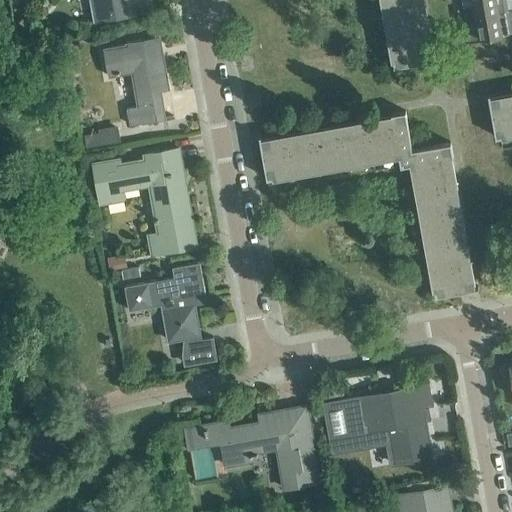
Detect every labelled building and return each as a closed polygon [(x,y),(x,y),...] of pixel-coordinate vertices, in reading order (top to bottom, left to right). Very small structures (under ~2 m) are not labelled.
[(93,0),(97,19),(93,20),(93,21),(154,10),(152,0),(93,0)] [(430,58),(419,0),(383,0),(386,12),(382,12),(382,14),(389,13),(390,22),(388,23),(390,38),(387,39),(387,40),(393,39),(395,49),(392,49),(394,60),(395,66),(430,60),(430,58)] [(465,18),(476,16),(508,10),(508,9),(506,0),(473,0),(474,5),(463,7),(465,18)] [(508,10),(476,16),(478,26),(467,28),(469,39),(511,31),(511,8),(508,9),(508,10)] [(162,48),(160,35),(127,41),(128,44),(104,48),(109,77),(133,72),(139,105),(127,107),(130,124),(174,116),(174,115),(166,117),(161,90),(169,88),(164,57),(159,58),(157,48),(161,48),(162,48)] [(511,97),(491,101),(490,101),(496,137),(497,136),(511,133),(511,130),(511,97)] [(471,287),(447,157),(454,156),(451,142),(413,149),(406,110),(392,113),(393,119),(263,142),(261,142),(267,178),(273,177),(273,176),(284,174),(283,172),(293,170),(294,176),(295,176),(295,172),(310,170),(310,167),(319,165),(320,171),(322,171),(321,168),(336,165),(336,162),(346,160),(347,167),(348,166),(348,163),(363,160),(362,157),(372,155),(373,162),(374,162),(374,158),(389,155),(389,152),(398,151),(401,165),(416,163),(418,172),(415,173),(418,188),(414,189),(414,190),(420,189),(422,199),(419,200),(422,215),(419,215),(419,217),(425,215),(427,225),(424,226),(427,241),(423,242),(424,243),(430,242),(432,252),(429,252),(432,267),(428,268),(428,269),(435,268),(436,278),(434,279),(436,289),(435,290),(436,295),(471,289),(471,287)] [(85,129),(88,145),(121,141),(118,124),(85,129)] [(176,149),(180,148),(180,147),(144,153),(145,158),(119,163),(118,158),(94,163),(101,203),(125,199),(123,189),(150,184),(159,232),(149,233),(152,254),(198,245),(187,187),(183,188),(176,149)] [(108,256),(111,268),(126,265),(124,254),(108,256)] [(164,308),(169,340),(184,337),(183,354),(186,353),(216,348),(214,336),(201,338),(195,303),(194,303),(193,295),(206,293),(200,261),(173,266),(175,276),(125,285),(130,310),(154,305),(154,303),(165,301),(166,308),(164,308)] [(216,348),(186,353),(188,364),(218,359),(216,348)] [(387,428),(393,462),(414,459),(414,461),(433,457),(424,407),(434,405),(430,382),(400,387),(403,402),(374,407),(371,393),(323,401),(330,438),(387,428)] [(226,465),(252,460),(252,456),(258,454),(257,448),(277,445),(285,487),(321,481),(308,404),(306,405),(306,408),(271,415),(272,421),(262,423),(259,407),(258,407),(261,423),(231,428),(229,419),(207,423),(207,427),(205,427),(206,436),(216,434),(216,431),(219,430),(226,465)] [(439,511),(440,511),(453,510),(448,484),(397,494),(400,511),(439,511)]
